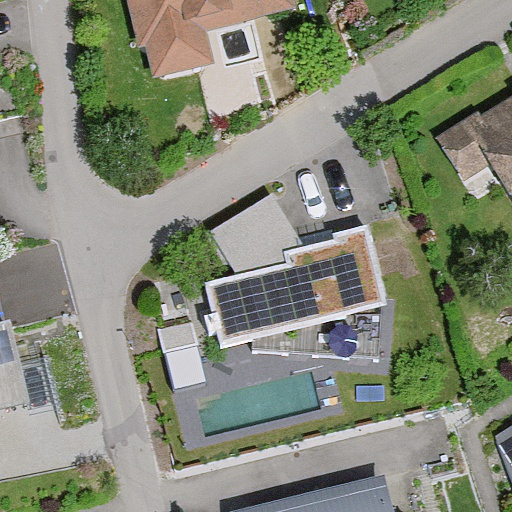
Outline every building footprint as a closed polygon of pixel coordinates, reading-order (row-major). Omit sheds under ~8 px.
[(135,0),(149,90),(206,81),(199,38),(285,24),(280,0),(135,0)] [(476,122),(445,142),(467,177),(496,158),(511,183),(511,112),(482,132),(476,122)] [(384,298),(369,230),(335,238),(337,244),(306,251),(274,197),(213,235),(239,279),(208,287),(215,319),(207,321),(211,337),(218,335),(222,350),(255,343),(254,352),(380,361),(384,298)] [(0,430),(29,424),(1,303),(0,303),(0,430)] [(511,428),(497,438),(511,477),(511,428)] [(420,511),(411,473),(309,497),(312,511),(420,511)] [(312,511),(309,497),(247,511),(312,511)]
